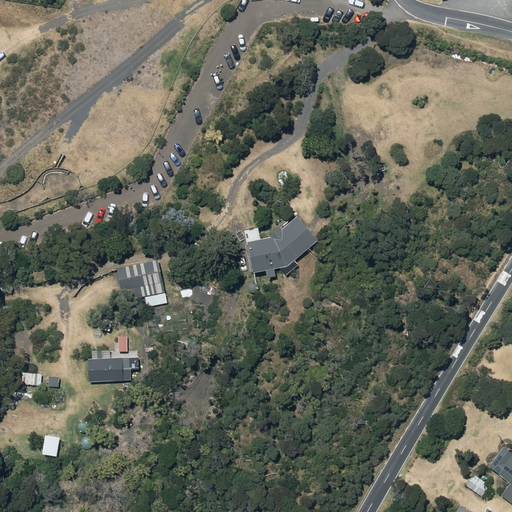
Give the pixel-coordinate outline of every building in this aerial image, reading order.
[(270,269),(277,267),(283,275),(295,264),(291,260),(314,241),(294,217),(279,230),(276,226),(266,235),(267,236),(242,242),(248,273),(262,270),(264,278),(272,277),(270,269)] [(153,262),(120,267),(123,289),(126,289),(127,298),(153,295),(152,287),(156,286),(153,262)] [(153,304),(152,296),(137,298),(138,307),(153,304)] [(113,319),(102,318),(101,330),(113,330),(113,319)] [(116,337),(116,351),(125,352),(124,337),(116,337)] [(69,358),(75,366),(82,361),(76,352),(69,358)] [(128,380),(127,357),(85,359),(87,382),(128,380)] [(19,385),(39,386),(40,373),(20,372),(19,385)] [(57,377),(46,377),(46,386),(57,386),(57,377)] [(42,414),(30,413),(30,424),(42,424),(42,414)] [(61,435),(46,435),(46,454),(60,454),(61,435)] [(511,484),(511,483),(511,451),(510,453),(502,446),(487,464),(498,472),(496,474),(511,485),(511,484)] [(464,485),(480,496),(485,490),(479,486),(482,482),(471,474),(464,485)] [(482,496),(487,500),(493,493),(488,490),(482,496)]
